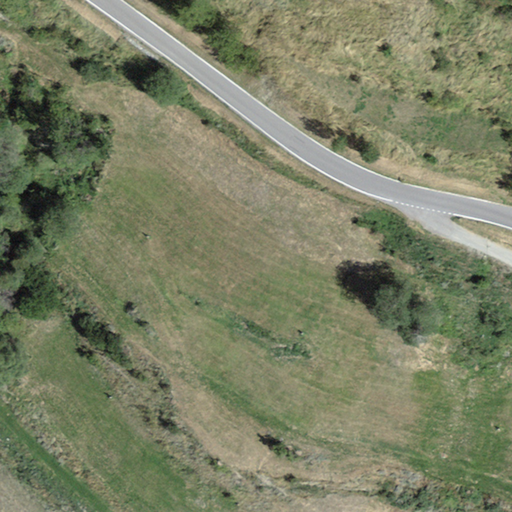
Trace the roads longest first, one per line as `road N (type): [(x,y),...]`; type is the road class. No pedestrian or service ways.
road 1 (tertiary): [(104,0),(352,175),(511,217)]
road 2 (track): [(104,511),(0,416)]
road 3 (track): [(391,190),(439,224),(511,258)]
